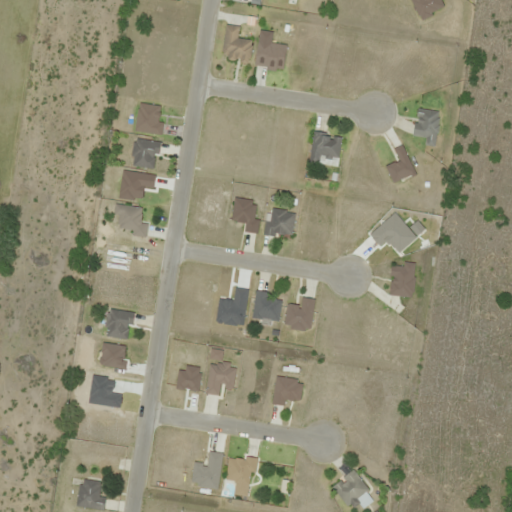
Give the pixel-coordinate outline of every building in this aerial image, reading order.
[(237,27),(225,24),(219,55),(248,60),(251,40),(235,38),(237,27)] [(436,110),(414,109),(413,135),(424,136),(423,145),(434,145),(436,110)] [(335,165),(340,135),(312,131),(308,161),(335,165)] [(130,167),(155,167),(155,140),(130,140),(130,167)] [(243,231),(255,233),(258,219),(251,218),(254,200),(233,197),(229,220),(244,223),(243,231)] [(292,210),(266,210),(266,234),(292,234),(292,210)] [(389,262),(388,295),(412,296),(413,264),(389,262)] [(281,300),(266,297),(267,292),(255,290),(250,317),(277,322),(281,300)] [(299,306),(286,303),(282,327),(308,331),(313,298),(301,296),(299,306)] [(124,341),(133,315),(109,307),(100,333),(124,341)] [(287,398),(297,401),(302,382),(276,375),(269,402),(285,406),(287,398)] [(253,457),(226,456),(225,482),(251,483),(253,457)] [(330,487),(347,507),(368,490),(351,469),(330,487)] [(104,495),(98,495),(99,480),(78,479),(76,507),(103,508),(104,495)]
